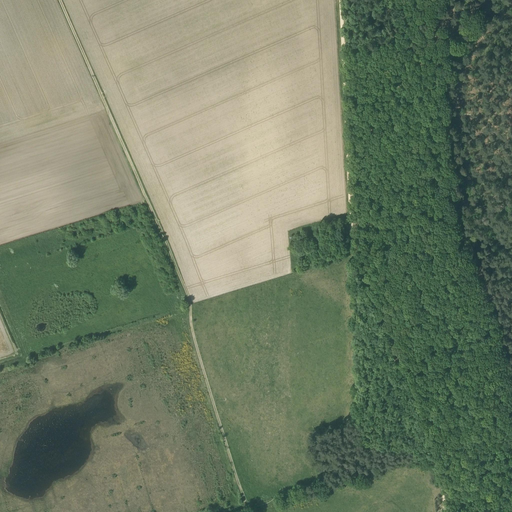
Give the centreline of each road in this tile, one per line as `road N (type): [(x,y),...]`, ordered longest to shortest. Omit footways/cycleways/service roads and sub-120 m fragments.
road 1 (track): [(244,510),(186,292),(58,0)]
road 2 (track): [(352,222),(435,454)]
road 3 (track): [(341,0),(350,178)]
